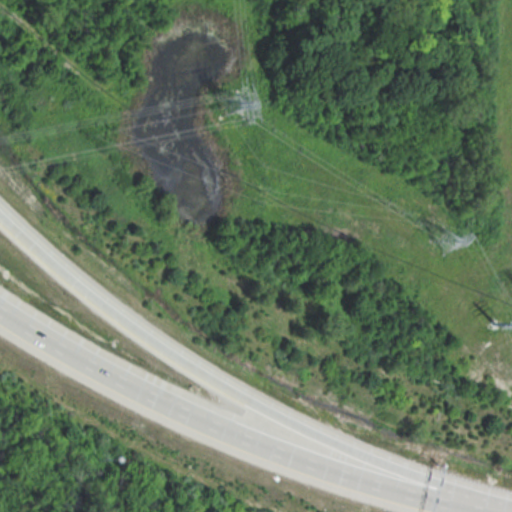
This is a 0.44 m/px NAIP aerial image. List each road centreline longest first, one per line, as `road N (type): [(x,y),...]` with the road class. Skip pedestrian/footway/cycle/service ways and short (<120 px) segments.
road 1 (motorway): [(511,501),(384,462),(271,411),(159,345),(0,212)]
road 2 (motorway): [(511,511),(423,496),(320,465),(175,408),(0,309)]
